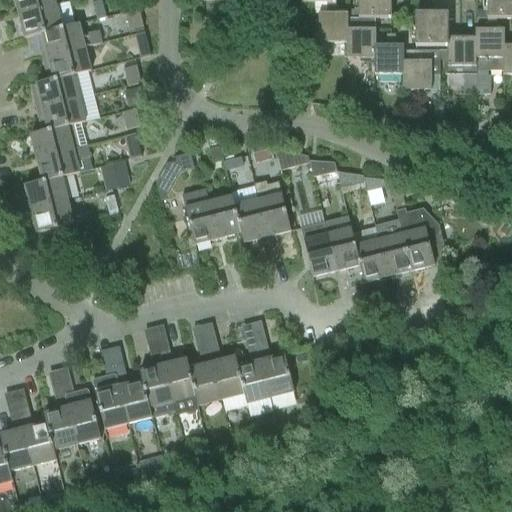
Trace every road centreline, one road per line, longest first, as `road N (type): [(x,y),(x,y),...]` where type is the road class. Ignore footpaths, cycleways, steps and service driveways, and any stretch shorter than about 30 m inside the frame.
road 1 (residential): [(161,0),(156,64),(191,106),(239,123),(305,124),(399,162),(511,162)]
road 2 (residential): [(434,304),(338,322),(263,297),(89,344)]
road 3 (residential): [(0,266),(76,314),(89,344)]
